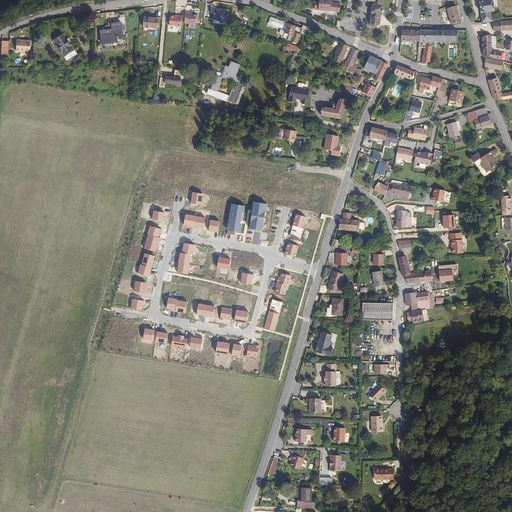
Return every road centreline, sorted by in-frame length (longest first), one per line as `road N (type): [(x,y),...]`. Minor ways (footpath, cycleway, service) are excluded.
road 1 (residential): [(382,511),(407,483),(397,277),(383,215),(344,185)]
road 2 (secondary): [(320,271),(246,511)]
road 3 (residential): [(154,316),(246,331),(272,258)]
road 4 (tertiary): [(237,0),(395,60)]
road 5 (tertiary): [(0,31),(67,9),(138,0)]
road 6 (residential): [(364,122),(395,126),(490,102)]
